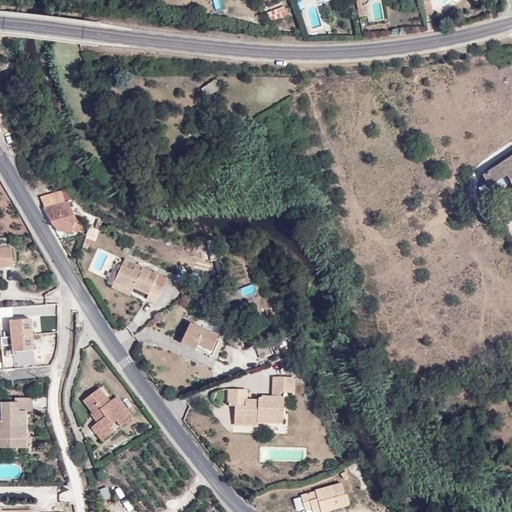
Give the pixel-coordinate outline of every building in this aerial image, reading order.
[(423,0),(427,18),(434,17),(430,0),(423,0)] [(362,6),(358,7),(359,17),(368,15),(366,5),(362,6)] [(285,7),(267,13),(271,22),(288,15),(285,7)] [(427,18),(429,32),(436,31),(434,17),(427,18)] [(135,77),(140,77),(145,75),(141,67),(132,72),(135,77)] [(217,80),(202,90),(207,98),(222,87),(217,80)] [(138,116),(131,122),(137,129),(145,123),(138,116)] [(511,156),(483,177),(490,187),(506,176),(511,184),(511,156)] [(50,206),(43,208),(42,208),(54,230),(71,233),(71,230),(78,231),(79,231),(79,222),(80,217),(75,218),(66,201),(64,202),(61,191),(40,196),(42,202),(48,200),(50,206)] [(42,202),(43,208),(50,206),(48,200),(42,202)] [(0,261),(12,261),(12,248),(0,248),(0,261)] [(121,265),(113,283),(131,292),(133,287),(148,294),(147,299),(155,303),(163,287),(147,279),(150,272),(141,268),(140,270),(133,267),(131,270),(121,265)] [(111,287),(129,296),(131,292),(113,283),(111,287)] [(10,321),(12,336),(33,334),(31,319),(10,321)] [(195,348),(197,344),(210,351),(217,335),(190,323),(180,343),(194,350),(195,348)] [(12,336),(13,352),(34,350),(33,334),(12,336)] [(35,343),(47,343),(47,335),(35,335),(35,343)] [(211,356),(213,352),(210,351),(197,344),(195,348),(211,356)] [(294,377),(272,377),(272,391),(281,392),(294,392),(294,377)] [(110,401),(99,388),(94,392),(104,406),(110,401)] [(283,422),(283,396),(280,396),(272,396),(258,396),(258,399),(258,405),(246,405),(246,399),(246,390),(228,390),(228,405),(234,405),(234,425),(257,425),(257,421),(283,422)] [(110,401),(104,406),(94,392),(82,401),(91,413),(93,411),(100,420),(96,423),(91,428),(101,441),(113,432),(109,426),(116,420),(120,427),(129,420),(113,398),(110,401)] [(133,417),(117,396),(113,398),(129,420),(133,417)] [(32,411),(32,398),(18,399),(18,403),(2,403),(2,420),(0,420),(0,447),(24,448),(24,411),(32,411)] [(91,413),(89,414),(96,423),(100,420),(93,411),(91,413)] [(318,510),(321,509),(321,511),(323,511),(347,506),(342,485),(301,496),(304,510),(311,508),(312,511),(318,510)]
